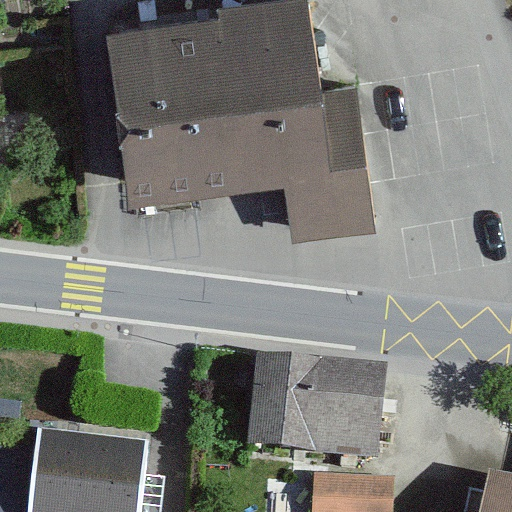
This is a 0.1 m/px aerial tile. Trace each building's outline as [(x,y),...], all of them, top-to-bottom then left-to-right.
[(221,0),(222,5),(117,22),(144,191),(293,168),(302,224),(380,212),(359,80),(341,83),(328,0),(221,0)] [(325,360),(261,355),(253,446),(299,449),(303,450),(389,457),(397,366),(353,363),(325,360)] [(150,439),(40,429),(31,511),(142,511),(143,506),(150,439)] [(392,511),(396,479),(313,470),(308,511),(392,511)] [(511,511),(511,477),(495,475),(488,511),(511,511)] [(480,511),(484,486),(463,483),(459,511),(480,511)]
